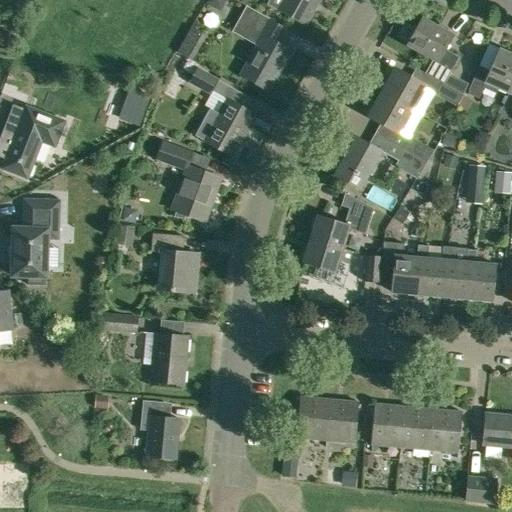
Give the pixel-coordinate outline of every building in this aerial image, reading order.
[(208,0),(207,2),(220,9),(224,0),(208,0)] [(280,0),(276,8),(305,25),(319,0),(280,0)] [(239,74),(268,91),(291,51),(277,43),(285,28),(246,6),(231,32),(255,45),(239,74)] [(442,82),(463,95),(469,84),(450,73),(459,57),(447,50),(454,38),(462,42),(473,22),(462,16),(452,36),(422,19),(408,44),(419,51),(433,58),(425,73),(442,82)] [(177,53),(191,61),(205,36),(190,28),(177,53)] [(8,32),(0,29),(0,43),(5,45),(8,32)] [(508,93),(511,84),(511,54),(499,49),(493,63),(482,58),(469,90),(468,93),(479,98),(484,88),(495,93),(497,88),(508,93)] [(188,83),(209,95),(218,78),(197,66),(196,67),(186,62),(183,69),(192,74),(188,83)] [(395,68),(380,93),(412,111),(425,88),(426,86),(411,77),(395,68)] [(202,140),(232,157),(256,114),(242,107),(248,96),(221,82),(215,94),(225,99),(217,113),(209,108),(194,135),(202,140)] [(442,82),(435,94),(456,107),(463,95),(442,82)] [(119,117),(138,124),(149,97),(130,89),(119,117)] [(367,116),(398,134),(412,111),(380,93),(367,116)] [(41,141),(54,146),(64,122),(26,107),(25,110),(12,105),(0,136),(0,157),(5,159),(2,168),(26,178),(41,141)] [(442,143),(457,149),(461,139),(445,134),(442,143)] [(355,137),(334,174),(360,190),(382,152),(355,137)] [(410,138),(403,149),(426,162),(434,150),(410,137),(410,138)] [(205,172),(185,165),(189,151),(162,141),(155,160),(185,171),(171,209),(175,211),(174,216),(184,218),(185,215),(204,222),(221,178),(205,172)] [(426,162),(403,149),(398,160),(394,166),(417,179),(426,162)] [(444,165),(455,168),(458,158),(447,155),(444,165)] [(468,194),(483,195),(486,167),(470,166),(468,194)] [(511,173),(495,172),(494,193),(510,194),(511,173)] [(246,212),(257,217),(266,195),(255,190),(246,212)] [(317,214),(309,240),(340,248),(346,228),(365,234),(373,208),(345,193),(341,206),(350,208),(346,223),(317,214)] [(29,284),(46,284),(46,278),(49,278),(50,240),(60,240),(61,201),(22,200),(22,228),(11,228),(11,276),(29,276),(29,284)] [(391,218),(402,225),(410,213),(399,206),(391,218)] [(136,211),(124,209),(122,221),(134,222),(136,211)] [(117,244),(128,246),(131,226),(119,225),(117,244)] [(158,290),(195,293),(198,254),(181,252),(183,237),(153,235),(152,250),(161,250),(158,290)] [(302,263),(335,273),(339,261),(348,264),(352,251),(309,240),(302,263)] [(391,292),(415,294),(419,257),(416,257),(402,256),(403,244),(383,242),(382,257),(381,270),(393,271),(391,292)] [(415,294),(439,297),(443,259),(441,259),(427,258),(428,246),(417,245),(416,257),(419,257),(415,294)] [(466,261),(467,250),(442,247),(441,259),(443,259),(439,297),(464,299),(467,261),(466,261)] [(464,299),(491,301),(495,264),(477,262),(478,251),(467,250),(466,261),(467,261),(464,299)] [(366,282),(379,283),(381,257),(363,255),(361,279),(366,279),(366,282)] [(0,330),(11,329),(7,291),(0,292),(0,330)] [(101,330),(136,333),(137,316),(103,313),(101,330)] [(150,381),(183,385),(188,336),(154,333),(150,381)] [(94,407),(105,408),(106,396),(95,395),(94,407)] [(296,438),(325,440),(329,399),(300,396),(296,438)] [(325,440),(354,443),(358,401),(329,399),(325,440)] [(144,455),(175,459),(179,419),(170,418),(172,403),(142,400),(139,430),(147,430),(144,455)] [(400,447),(404,406),(374,403),(370,444),(400,447)] [(428,450),(432,409),(404,406),(400,447),(428,450)] [(428,450),(458,453),(462,412),(432,409),(428,450)] [(511,448),(511,455),(511,461),(511,415),(484,413),(481,445),(511,448)] [(285,459),(298,461),(299,449),(286,447),(285,459)] [(364,454),(363,466),(371,467),(372,455),(364,454)] [(0,510),(38,509),(35,465),(0,466),(0,510)] [(484,502),(495,503),(496,479),(467,477),(465,501),(484,502)]
